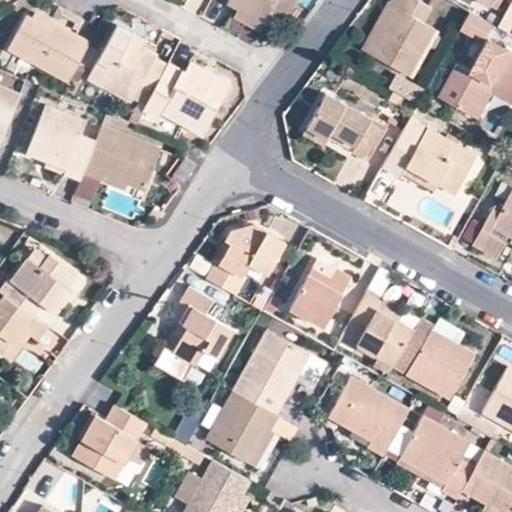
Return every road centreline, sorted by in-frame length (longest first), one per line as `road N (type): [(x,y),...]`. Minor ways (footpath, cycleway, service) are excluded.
road 1 (residential): [(234,155),(511,311)]
road 2 (residential): [(0,479),(159,256)]
road 3 (residential): [(159,256),(0,195)]
road 4 (residential): [(289,79),(139,0)]
road 5 (residential): [(159,256),(234,155)]
